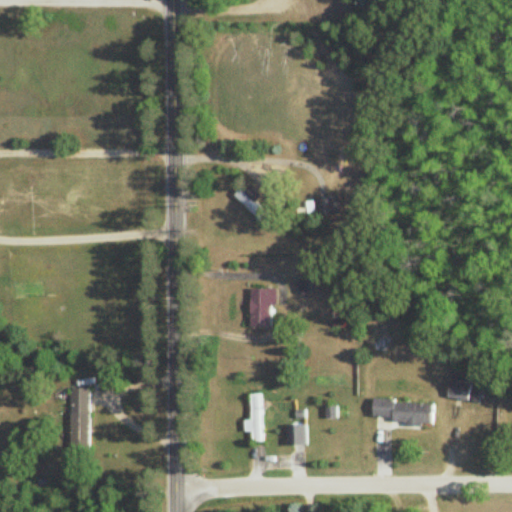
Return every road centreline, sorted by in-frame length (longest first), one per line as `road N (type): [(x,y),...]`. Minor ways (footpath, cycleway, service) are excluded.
road 1 (tertiary): [(175,511),(171,0)]
road 2 (residential): [(175,489),(511,484)]
